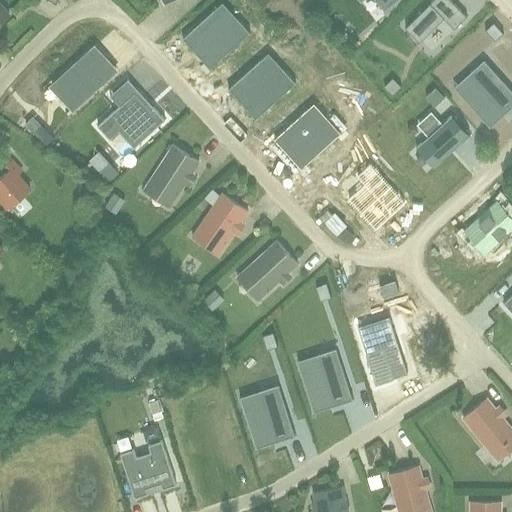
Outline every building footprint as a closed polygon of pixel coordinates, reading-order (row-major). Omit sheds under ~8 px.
[(358,0),(361,2),(363,0),(374,0),(385,11),(397,0),(358,0)] [(450,0),(433,0),(406,28),(408,27),(420,39),(442,17),(454,29),(467,16),(450,0)] [(0,4),(0,23),(9,15),(0,4)] [(281,22),(292,12),(284,4),(273,14),(281,22)] [(214,9),(182,38),(210,68),(250,32),(237,18),(229,25),(214,9)] [(485,30),(495,41),(504,33),(494,22),(485,30)] [(71,108),(61,116),(62,117),(72,109),(113,71),(103,59),(105,57),(96,47),(62,77),(71,88),(61,97),(71,108)] [(333,50),(323,60),(330,68),(341,58),(333,50)] [(260,60),(228,89),(256,119),(296,82),(283,68),(275,76),(260,60)] [(477,81),(461,95),(490,127),(511,107),(511,90),(484,60),(470,72),(477,81)] [(119,106),(98,125),(110,139),(119,131),(134,147),(165,119),(154,107),(153,107),(151,109),(135,91),(119,106)] [(305,109),(273,138),(301,169),(341,132),(328,118),(320,125),(305,109)] [(428,137),(416,147),(417,148),(419,147),(434,165),(433,166),(434,167),(470,135),(469,134),(468,135),(452,117),(453,116),(452,115),(442,124),(428,137)] [(192,173),(199,162),(173,145),(165,157),(170,160),(153,187),(174,201),(186,183),(186,184),(187,183),(186,182),(191,174),(192,175),(193,173),(192,173)] [(9,170),(0,177),(0,194),(3,198),(0,200),(0,204),(5,211),(30,189),(18,175),(21,171),(12,161),(6,166),(9,170)] [(363,184),(347,198),(376,230),(406,203),(370,163),(356,176),(363,184)] [(248,211),(222,193),(214,205),(219,208),(201,234),(222,249),(234,232),(235,231),(234,231),(240,223),(241,222),(248,211)] [(482,214),(450,244),(472,267),(504,238),(482,214)] [(288,273),(298,264),(277,241),(267,251),(270,255),(246,276),(264,295),(279,281),(280,282),(280,281),(280,280),(287,274),(288,274),(288,273)] [(395,280),(380,285),(383,297),(399,292),(395,280)] [(316,287),(320,301),(331,297),(327,283),(316,287)] [(389,314),(357,324),(376,381),(407,371),(389,314)] [(262,336),(267,350),(278,346),(273,332),(262,336)] [(321,364),(301,371),(314,412),(353,400),(336,348),(318,354),(321,364)] [(264,401),(243,407),(256,448),(295,436),(278,384),(260,390),(264,401)] [(487,398),(463,418),(472,429),(477,426),(497,450),(511,438),(511,427),(504,418),(504,417),(503,416),(503,417),(496,409),(497,409),(496,408),(487,398)] [(176,484),(162,440),(148,444),(151,452),(137,456),(135,449),(120,453),(135,498),(148,493),(147,488),(161,484),(163,489),(176,484)] [(112,503),(95,450),(66,459),(80,502),(94,498),(97,508),(112,503)] [(419,466),(389,475),(393,488),(398,487),(405,511),(426,511),(432,510),(426,490),(426,489),(425,489),(423,480),(423,478),(419,466)] [(343,511),(343,504),(345,504),(342,487),(314,493),(317,511),(343,511)] [(501,511),(502,502),(470,502),(470,511),(501,511)]
